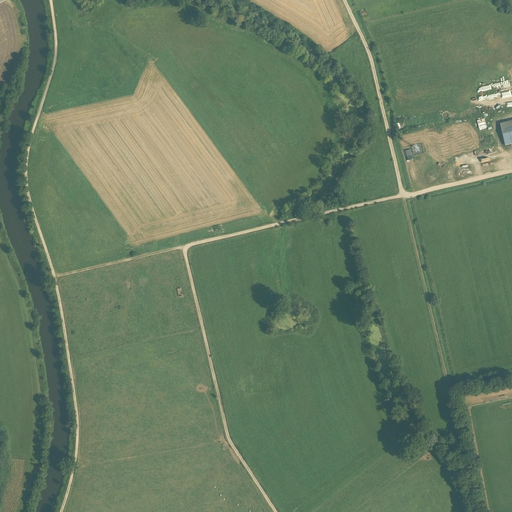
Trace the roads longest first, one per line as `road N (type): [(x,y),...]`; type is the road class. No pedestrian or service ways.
road 1 (track): [(401,196),(474,511)]
road 2 (track): [(25,511),(38,474),(42,418),(30,335),(0,231)]
road 3 (track): [(51,0),(55,55),(25,174),(54,278)]
road 4 (track): [(181,249),(226,444),(271,511)]
road 5 (track): [(54,278),(77,432),(61,511)]
road 6 (track): [(181,249),(401,196)]
road 7 (track): [(343,0),(368,63),(401,196)]
road 8 (track): [(54,278),(181,249)]
